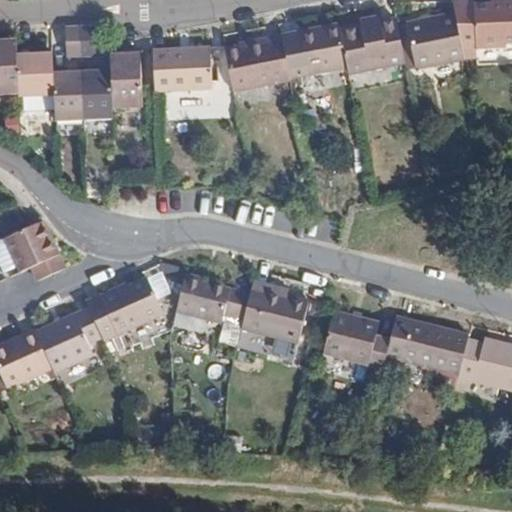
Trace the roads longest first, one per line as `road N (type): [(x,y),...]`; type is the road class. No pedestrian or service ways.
road 1 (track): [(511,509),(174,466),(0,474)]
road 2 (residential): [(511,307),(202,228),(130,235)]
road 3 (residential): [(0,10),(199,12),(258,0)]
road 4 (residential): [(130,235),(88,223),(0,152)]
road 5 (residential): [(130,235),(101,266),(0,303)]
